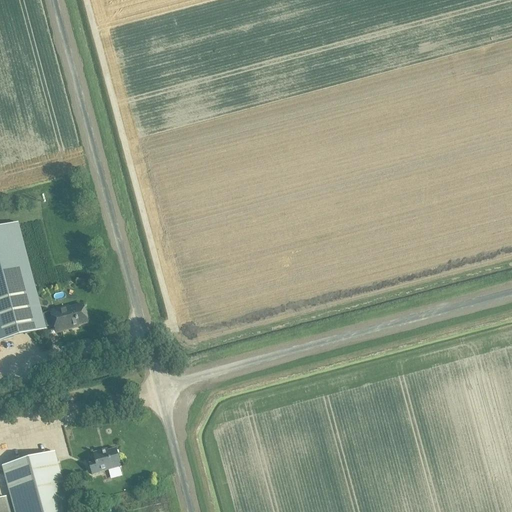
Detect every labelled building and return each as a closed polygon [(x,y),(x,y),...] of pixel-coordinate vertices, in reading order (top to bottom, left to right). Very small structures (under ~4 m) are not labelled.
[(0,341),(45,329),(45,328),(41,315),(18,225),(0,229),(0,341)] [(58,310),(41,315),(45,328),(60,324),(62,332),(73,329),(73,327),(88,323),(83,305),(69,309),(68,307),(58,310)] [(121,467),(116,449),(107,451),(103,453),(102,451),(93,453),(94,457),(88,459),(92,475),(99,473),(121,467)] [(14,511),(70,511),(55,453),(3,467),(14,511)] [(9,511),(6,497),(0,499),(0,511),(9,511)]
